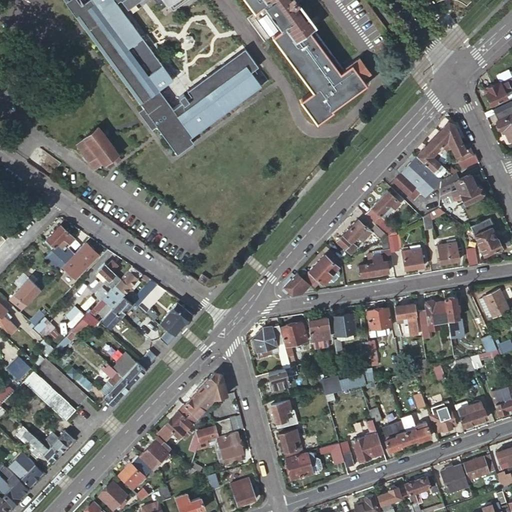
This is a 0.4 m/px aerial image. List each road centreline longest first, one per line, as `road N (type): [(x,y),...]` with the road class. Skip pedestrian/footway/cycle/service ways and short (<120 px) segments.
road 1 (tertiary): [(254,294),(451,82)]
road 2 (residential): [(511,268),(269,305),(254,294)]
road 3 (tertiary): [(56,511),(231,319)]
road 4 (residential): [(277,507),(511,426)]
road 5 (residential): [(58,201),(231,319)]
road 6 (residential): [(231,319),(277,507)]
